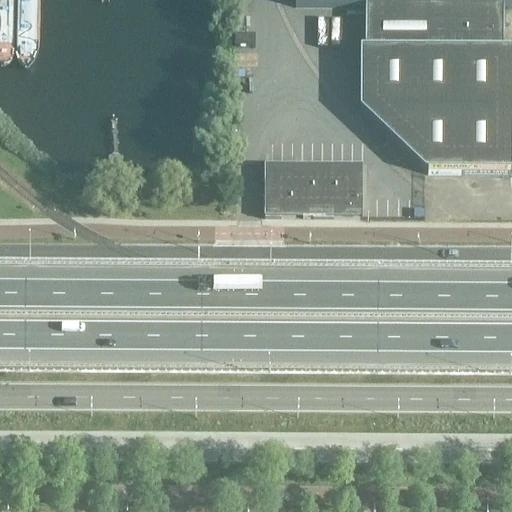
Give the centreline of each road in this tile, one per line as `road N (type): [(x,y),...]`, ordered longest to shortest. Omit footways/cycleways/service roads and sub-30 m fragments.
road 1 (motorway): [(0,341),(511,345)]
road 2 (motorway): [(511,303),(0,300)]
road 3 (secondary): [(0,446),(511,448)]
road 4 (secondary): [(511,405),(0,403)]
road 5 (unclassified): [(511,262),(0,262)]
